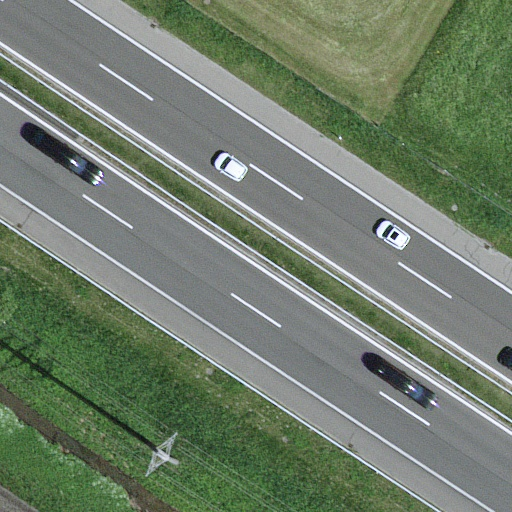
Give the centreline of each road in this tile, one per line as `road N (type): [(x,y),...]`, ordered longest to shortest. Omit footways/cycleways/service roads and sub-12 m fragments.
road 1 (motorway): [(0,138),(511,477)]
road 2 (motorway): [(511,338),(0,2)]
